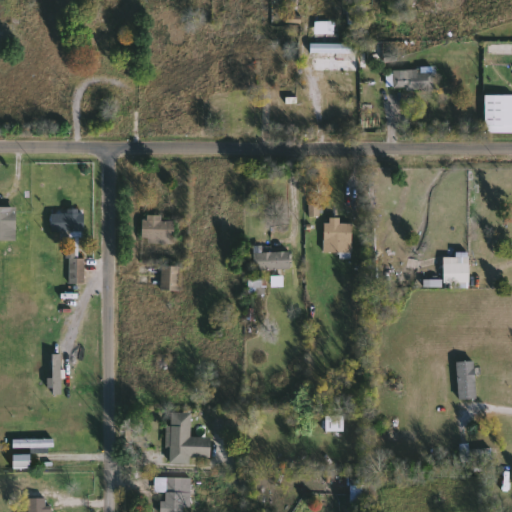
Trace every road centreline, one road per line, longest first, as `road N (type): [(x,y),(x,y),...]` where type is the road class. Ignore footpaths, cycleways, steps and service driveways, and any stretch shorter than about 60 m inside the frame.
road 1 (residential): [(0,143),(511,146)]
road 2 (residential): [(111,144),(113,511)]
